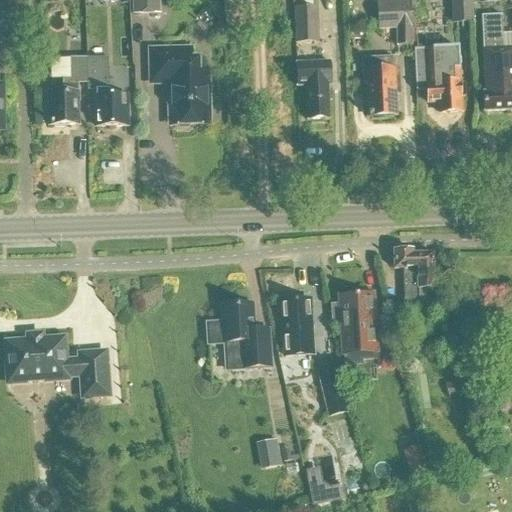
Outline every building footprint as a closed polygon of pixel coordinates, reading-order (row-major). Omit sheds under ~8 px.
[(0,0),(0,33),(27,34),(26,0),(0,0)] [(159,0),(132,0),(133,13),(160,12),(159,0)] [(294,0),(296,42),(320,41),(318,0),(294,0)] [(409,0),(376,0),(378,32),(395,31),(396,48),(413,47),(409,0)] [(450,0),(452,26),(473,25),(471,0),(450,0)] [(511,49),(503,50),(503,49),(502,18),(481,18),(485,95),(483,95),(484,115),(511,113),(511,49)] [(192,73),(191,52),(150,53),(151,86),(169,86),(171,96),(171,129),(178,129),(180,131),(188,131),(190,128),(201,128),(208,127),(207,73),(192,73)] [(458,53),(442,53),(414,54),(416,94),(427,94),(428,106),(438,105),(439,117),(461,116),(460,101),(465,101),(465,87),(459,87),(458,53)] [(362,60),(362,73),(363,88),(367,88),(368,120),(371,120),(371,122),(385,121),(385,119),(396,118),(395,96),(398,96),(398,81),(394,81),(393,59),(362,60)] [(87,85),(87,60),(71,60),(71,81),(62,81),(62,94),(50,94),(51,125),(47,125),(47,127),(53,127),(53,130),(66,130),(66,127),(77,127),(77,111),(80,111),(80,108),(76,108),(76,104),(79,103),(78,86),(87,85)] [(109,91),(108,60),(87,60),(88,92),(96,92),(96,129),(126,129),(125,97),(109,97),(109,91)] [(332,87),(331,64),(296,66),(297,88),(306,88),(308,123),(323,122),(323,124),(329,124),(328,104),(332,103),(331,94),(328,94),(328,92),(326,92),(326,87),(332,87)] [(417,257),(416,253),(393,254),(394,272),(403,272),(404,308),(428,307),(427,292),(434,291),(433,257),(417,257)] [(340,300),(340,307),(339,306),(337,305),(336,305),(334,305),(332,307),(331,308),(331,310),(332,324),(341,324),(343,354),(344,371),(366,369),(366,363),(377,363),(376,356),(377,356),(375,336),(374,330),(377,326),(374,323),(373,299),(358,299),(358,298),(354,298),(354,299),(340,300)] [(284,306),(282,306),(283,339),(284,360),(313,358),(312,351),(310,304),(295,305),(295,302),(284,303),(284,306)] [(224,328),(209,328),(210,344),(225,343),(225,347),(226,371),(241,370),(265,369),(264,343),(253,343),(251,308),(237,309),(237,305),(224,306),(224,309),(223,309),(224,328)] [(43,344),(42,337),(28,338),(29,345),(8,346),(10,367),(7,367),(9,386),(82,380),(84,400),(110,398),(107,355),(80,357),(81,363),(65,364),(64,342),(43,344)] [(339,370),(321,374),(331,414),(347,409),(339,370)] [(425,378),(411,380),(417,414),(430,412),(425,378)] [(445,386),(449,401),(463,397),(459,382),(445,386)] [(268,467),(281,465),(278,447),(265,450),(268,467)] [(420,448),(403,453),(411,480),(427,476),(420,448)] [(283,464),(291,463),(289,451),(281,452),(283,464)] [(500,465),(497,471),(499,478),(505,482),(511,480),(511,464),(505,463),(500,465)]
